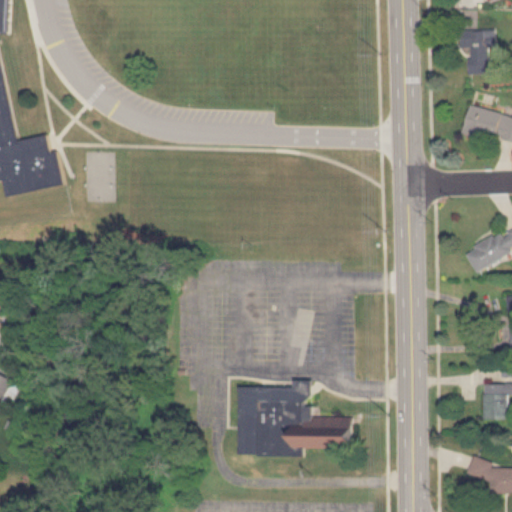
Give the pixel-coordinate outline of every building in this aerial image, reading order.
[(495,30),(463,30),(463,47),(472,46),(473,73),(496,73),(495,30)] [(0,179),(6,179),(9,194),(66,184),(60,149),(53,150),(50,133),(17,138),(0,34),(0,179)] [(511,140),(511,113),(472,107),(467,134),(511,140)] [(511,253),(511,227),(468,249),(478,270),(511,253)] [(0,414),(16,377),(0,370),(0,414)] [(243,386),(243,454),(305,454),(305,448),(356,448),(356,420),(316,420),(316,379),(298,379),(298,387),(243,386)] [(509,419),(509,395),(511,395),(511,383),(486,383),(486,419),(509,419)] [(511,492),(511,466),(494,466),(494,458),(472,458),(472,477),(491,478),(491,492),(511,492)]
